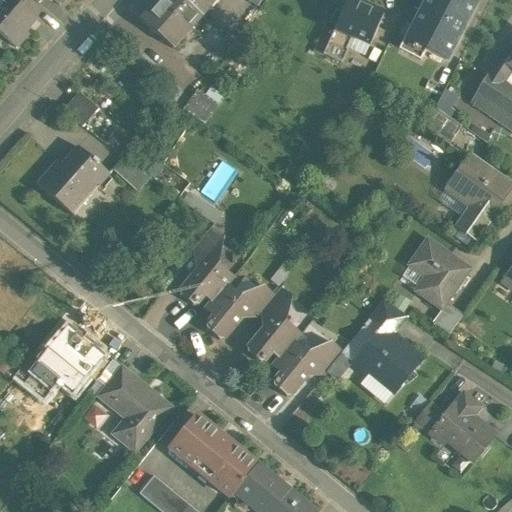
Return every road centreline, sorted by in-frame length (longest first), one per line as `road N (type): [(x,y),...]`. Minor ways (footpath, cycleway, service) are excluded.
road 1 (residential): [(0,217),(358,511)]
road 2 (residential): [(107,0),(0,119)]
